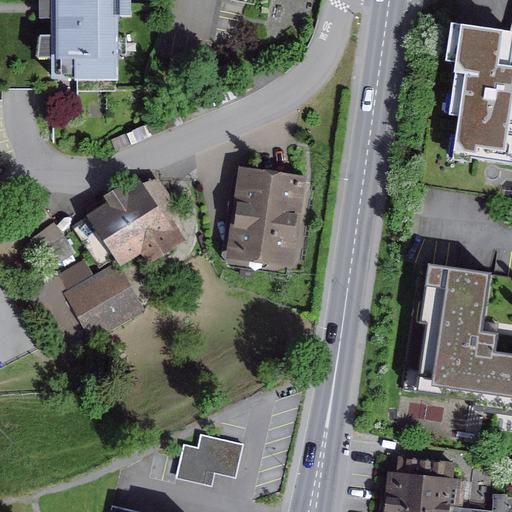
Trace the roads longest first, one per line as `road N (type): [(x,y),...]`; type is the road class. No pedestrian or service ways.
road 1 (primary): [(389,0),(310,511)]
road 2 (residential): [(0,188),(46,170),(90,173),(258,107),(299,80),(341,0)]
